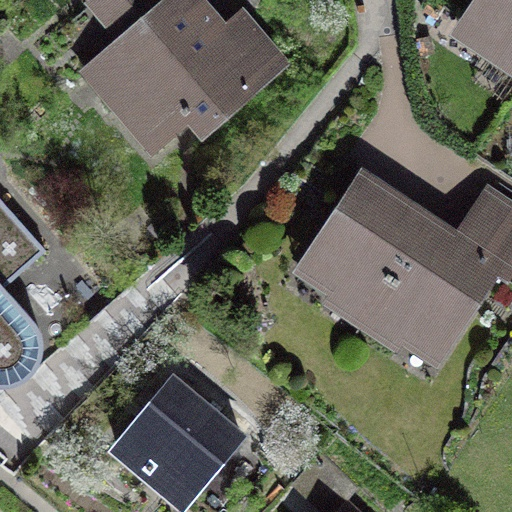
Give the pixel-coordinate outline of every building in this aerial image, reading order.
[(95,0),(94,1),(126,37),(87,71),(153,146),(191,113),(203,127),(277,62),(247,28),(227,45),(187,0),(172,0),(167,4),(163,0),(95,0)] [(511,62),(511,0),(479,0),(465,22),(491,39),(487,46),(511,62)] [(364,318),(427,224),(361,180),(306,261),(331,278),(323,290),(364,318)] [(458,244),(427,224),(364,318),(406,345),(415,332),(438,348),(491,270),(503,278),(511,264),(511,207),(492,194),(458,244)] [(33,320),(4,287),(46,250),(0,198),(0,386),(4,386),(11,385),(17,383),(23,380),(29,376),(34,371),(37,366),(40,360),(42,354),(42,347),(42,341),(41,335),(39,330),(36,325),(33,320)] [(172,378),(116,444),(167,487),(185,503),(241,436),(172,378)]
